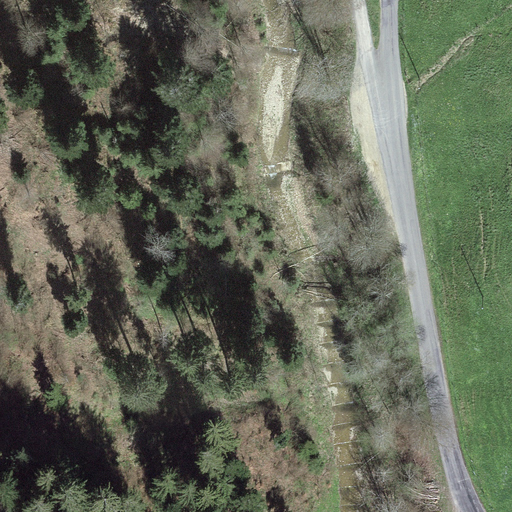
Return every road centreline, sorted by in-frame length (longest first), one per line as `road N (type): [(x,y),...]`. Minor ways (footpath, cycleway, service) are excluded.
road 1 (unclassified): [(388,0),(389,141),(453,465),(471,511)]
road 2 (track): [(353,0),(389,141)]
